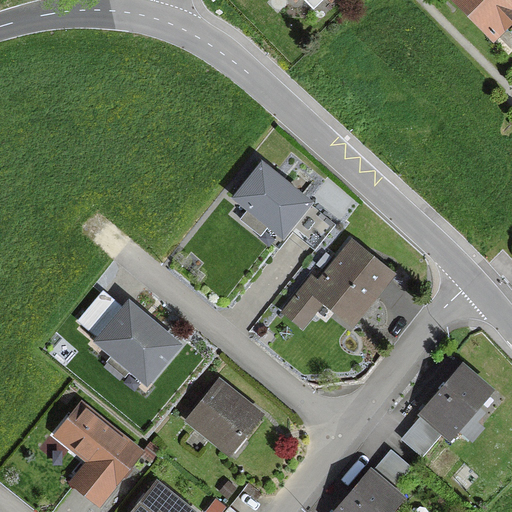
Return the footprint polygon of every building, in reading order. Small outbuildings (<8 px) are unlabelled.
[(511,0),(454,0),(491,37),(501,27),(508,34),(511,30),(511,0)] [(263,170),(238,199),(280,234),(305,205),(263,170)] [(373,293),(370,285),(381,271),(350,245),(318,285),(310,279),(284,311),(300,325),(321,299),(349,322),(373,293)] [(319,272),(328,260),(322,255),(312,267),(319,272)] [(179,348),(128,306),(94,347),(145,389),(179,348)] [(457,430),(489,393),(459,367),(427,404),(428,405),(418,416),(447,441),(456,429),(457,430)] [(238,436),(255,415),(218,385),(189,421),(220,446),(232,431),(238,436)] [(142,457),(81,408),(57,439),(91,466),(74,486),(101,508),(142,457)] [(386,511),(398,499),(368,473),(337,510),(337,511),(336,511),(386,511)] [(218,492),(225,498),(233,489),(226,483),(218,492)] [(186,511),(156,487),(135,511),(186,511)] [(214,511),(219,507),(212,501),(204,510),(206,511),(214,511)]
